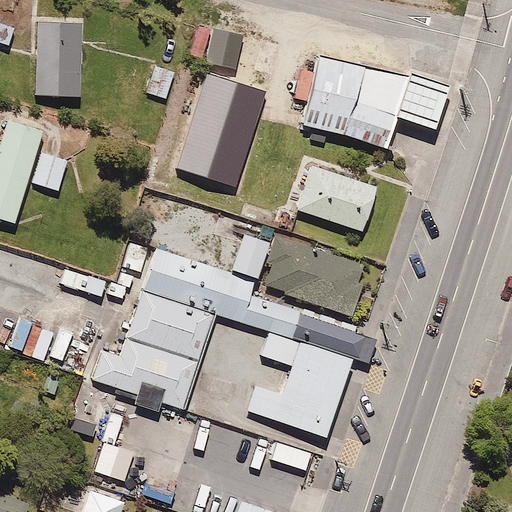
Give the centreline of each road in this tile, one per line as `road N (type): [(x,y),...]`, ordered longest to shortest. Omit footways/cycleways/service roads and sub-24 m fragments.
road 1 (primary): [(511,111),(381,511)]
road 2 (residential): [(309,0),(511,48)]
